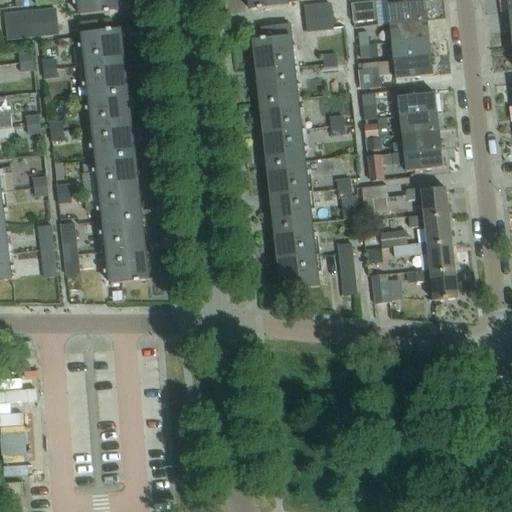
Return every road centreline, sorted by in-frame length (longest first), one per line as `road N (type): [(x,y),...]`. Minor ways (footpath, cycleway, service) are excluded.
road 1 (residential): [(504,344),(470,0)]
road 2 (tertiary): [(220,326),(187,0)]
road 3 (residential): [(504,344),(220,326)]
road 4 (residential): [(220,326),(0,321)]
road 5 (tertiary): [(243,511),(220,326)]
road 6 (residential): [(493,511),(504,344)]
